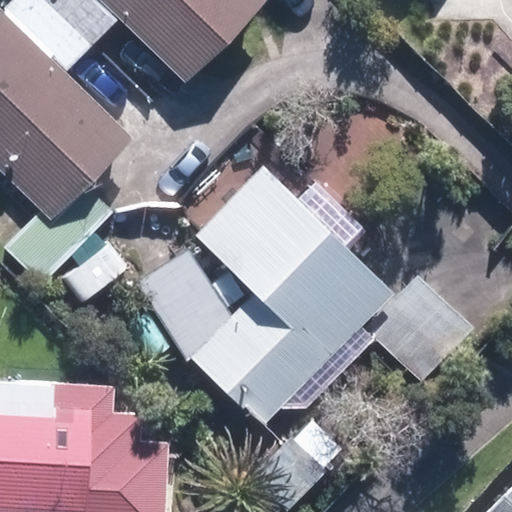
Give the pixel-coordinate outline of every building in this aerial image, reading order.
[(79,43),(33,0),(0,0),(0,1),(0,17),(55,69),(79,43)] [(33,0),(79,43),(101,19),(165,80),(240,0),(33,0)] [(0,244),(0,249),(28,277),(94,212),(64,182),(111,135),(0,23),(0,181),(31,214),(0,244)] [(173,352),(245,422),(371,288),(324,245),(344,223),(298,180),(280,200),(241,165),(176,234),(213,269),(200,283),(164,250),(131,285),(173,352)] [(49,278),(70,303),(117,264),(96,238),(49,278)] [(351,329),(407,378),(457,325),(401,273),(351,329)] [(0,407),(0,511),(165,511),(169,445),(137,443),(139,418),(112,416),(113,390),(54,387),(53,410),(0,407)] [(254,493),(272,511),(279,511),(291,499),(293,502),(328,467),(324,464),(340,448),(312,421),(300,436),(296,431),(258,471),(267,480),(254,493)] [(511,511),(511,482),(482,511),(511,511)]
